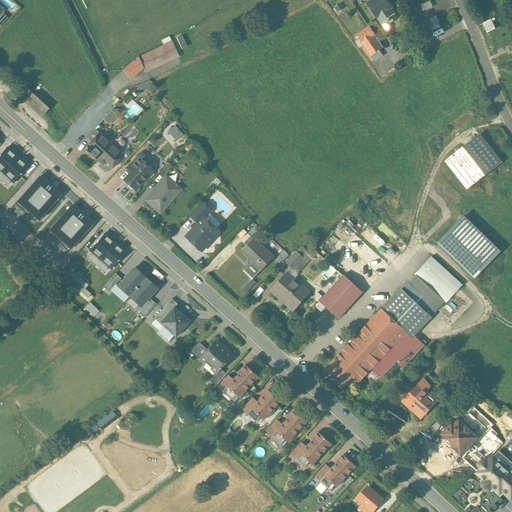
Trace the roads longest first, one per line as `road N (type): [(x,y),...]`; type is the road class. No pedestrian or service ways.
road 1 (secondary): [(0,111),(446,511)]
road 2 (tertiary): [(511,130),(457,0)]
